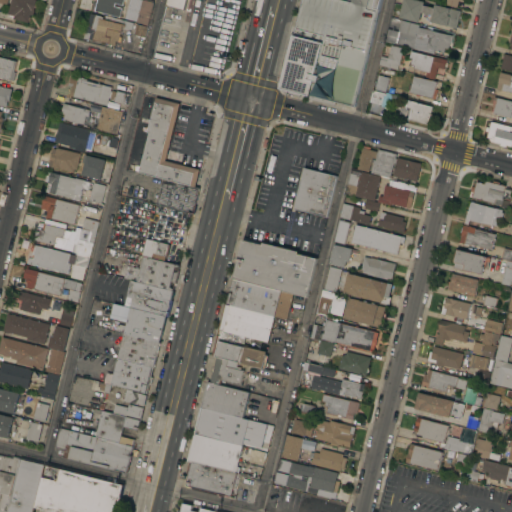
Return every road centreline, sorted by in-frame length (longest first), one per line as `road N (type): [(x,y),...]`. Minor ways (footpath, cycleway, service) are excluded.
road 1 (residential): [(491,0),(362,511)]
road 2 (primary): [(225,198),(150,488)]
road 3 (residential): [(249,98),(60,52)]
road 4 (residential): [(511,167),(329,120)]
road 5 (tertiary): [(34,101),(0,236)]
